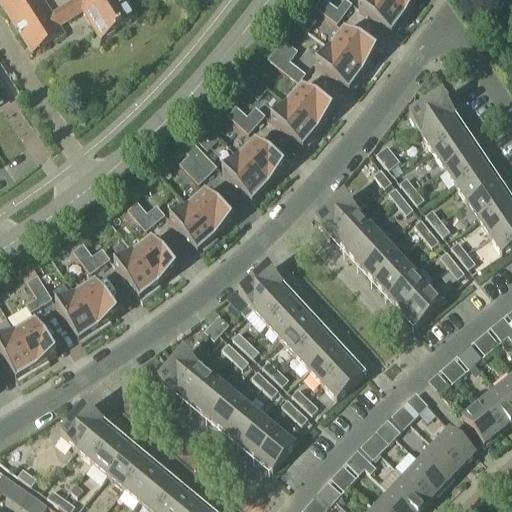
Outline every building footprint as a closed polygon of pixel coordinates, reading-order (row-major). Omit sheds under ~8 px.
[(99,43),(135,20),(129,11),(122,0),(72,0),(73,2),(50,17),(39,0),(0,0),(0,5),(32,55),(62,36),(58,31),(82,16),(99,43)] [(408,22),(377,0),(363,0),(360,5),(363,7),(357,15),(391,39),(394,41),(408,22)] [(417,0),(377,0),(408,22),(416,11),(413,9),(419,1),(417,0)] [(314,12),(337,29),(344,19),(337,13),(321,2),(314,12)] [(344,4),(337,13),(344,19),(351,9),(344,4)] [(340,32),(326,51),(365,80),(373,69),(370,67),(376,59),(340,32)] [(274,55),(289,67),(297,56),(282,45),(274,55)] [(365,80),(326,51),(312,70),(348,97),(351,99),(365,80)] [(274,55),(268,64),(297,89),(305,79),(289,67),(274,55)] [(299,92),(285,109),(320,138),(329,127),(326,125),(332,117),(299,92)] [(409,125),(420,142),(454,119),(442,102),(409,125)] [(320,138),(285,109),(283,107),(267,125),(302,154),(305,156),(320,138)] [(227,121),(248,139),(256,130),(246,121),(235,111),(227,121)] [(255,112),(246,121),(256,130),(264,121),(255,112)] [(454,119),(420,142),(432,159),(461,139),(450,123),(454,120),(454,119)] [(461,139),(432,159),(443,176),(473,156),(461,139)] [(251,143),(235,160),(268,191),(284,174),(251,143)] [(386,152),(375,161),(381,168),(392,160),(386,152)] [(473,156),(443,176),(455,193),(484,173),(473,156)] [(268,191),(235,160),(237,163),(221,179),(251,208),(268,191)] [(392,160),(381,168),(387,176),(399,168),(392,160)] [(179,170),(198,190),(208,181),(201,174),(188,161),(179,170)] [(201,174),(208,181),(216,173),(210,166),(201,174)] [(484,173),(455,193),(467,210),(496,190),(484,173)] [(391,189),(380,176),(373,182),(383,195),(391,189)] [(339,201),(349,195),(340,183),(331,189),(339,201)] [(405,184),(398,190),(407,201),(414,195),(405,184)] [(496,190),(467,210),(478,227),(508,207),(496,190)] [(201,194),(184,209),(217,245),(215,242),(232,227),(201,194)] [(387,200),(396,211),(403,205),(395,194),(387,200)] [(414,195),(407,201),(416,212),(423,206),(414,195)] [(344,203),(314,230),(329,246),(358,219),(344,203)] [(403,205),(396,211),(405,222),(412,216),(403,205)] [(127,215),(145,237),(155,228),(146,218),(137,207),(127,215)] [(511,213),(508,207),(478,227),(490,244),(511,228),(511,213)] [(217,245),(184,209),(167,225),(197,258),(199,261),(217,245)] [(156,211),(146,218),(155,228),(164,221),(156,211)] [(431,216),(424,222),(433,233),(440,227),(431,216)] [(358,219),(329,246),(329,247),(333,243),(346,258),(372,234),(358,219)] [(429,237),(420,226),(413,232),(422,243),(429,237)] [(440,227),(433,233),(442,244),(449,238),(440,227)] [(511,228),(490,244),(502,261),(511,253),(511,228)] [(372,234),(346,258),(360,273),(386,249),(372,234)] [(429,237),(422,243),(431,254),(438,248),(429,237)] [(130,255),(160,293),(158,290),(176,276),(151,243),(132,257),(130,255)] [(457,248),(450,254),(458,265),(466,259),(457,248)] [(72,257),(89,279),(99,271),(91,261),(83,249),(72,257)] [(386,249),(360,273),(374,288),(400,264),(386,249)] [(91,261),(99,271),(109,264),(101,253),(91,261)] [(160,293),(130,255),(111,269),(139,305),(141,308),(160,293)] [(439,264),(448,275),(455,269),(446,258),(439,264)] [(466,259),(458,265),(467,276),(474,270),(466,259)] [(400,264),(374,288),(387,303),(413,279),(400,264)] [(455,269),(448,275),(456,286),(463,280),(455,269)] [(237,301),(252,316),(281,289),(267,274),(237,301)] [(413,279),(387,303),(401,318),(427,294),(413,279)] [(52,304),(37,280),(26,287),(36,304),(40,311),(52,304)] [(92,283),(72,296),(100,337),(111,329),(109,326),(117,321),(92,283)] [(281,289),(252,316),(266,332),(292,308),(279,293),(282,290),(281,289)] [(427,294),(401,318),(416,333),(442,309),(427,294)] [(100,337),(72,296),(53,309),(78,347),(80,350),(100,337)] [(40,311),(36,304),(25,310),(30,318),(40,311)] [(292,308),(266,332),(280,347),(306,322),(292,308)] [(218,321),(210,329),(221,339),(228,331),(218,321)] [(32,322),(12,334),(14,337),(37,376),(49,369),(47,366),(56,361),(32,322)] [(306,322),(280,347),(293,362),(319,337),(306,322)] [(511,334),(502,323),(496,328),(507,342),(511,338),(511,334)] [(507,342),(496,328),(489,334),(500,348),(507,342)] [(221,339),(210,329),(203,337),(213,347),(221,339)] [(14,337),(12,334),(0,341),(0,359),(15,385),(16,385),(17,388),(37,376),(14,337)] [(319,337),(293,362),(307,377),(334,353),(319,337)] [(231,345),(241,355),(248,348),(238,339),(231,345)] [(248,348),(241,355),(252,365),(258,358),(248,348)] [(221,356),(231,366),(237,359),(227,349),(221,356)] [(469,350),(462,356),(474,370),(481,364),(469,350)] [(334,353),(307,377),(322,392),(348,368),(334,353)] [(474,370),(462,356),(456,362),(468,375),(474,370)] [(157,389),(174,403),(200,372),(183,358),(157,389)] [(237,359),(231,366),(241,375),(248,369),(237,359)] [(261,373),(271,383),(277,377),(267,367),(261,373)] [(348,368),(322,392),(336,407),(362,383),(348,368)] [(200,372),(174,403),(177,400),(192,412),(215,385),(200,372)] [(267,387),(257,377),(251,384),(261,394),(267,387)] [(277,377),(271,383),(281,393),(287,386),(277,377)] [(436,379),(427,388),(439,401),(449,392),(436,379)] [(511,382),(511,383),(494,397),(511,417),(511,382)] [(215,385),(192,412),(208,425),(231,398),(215,385)] [(267,387),(261,394),(271,404),(277,397),(267,387)] [(297,395),(291,401),(301,411),(307,405),(297,395)] [(511,417),(494,397),(478,410),(500,438),(511,427),(511,417)] [(231,398),(208,425),(224,438),(246,411),(231,398)] [(415,399),(406,408),(418,421),(427,412),(415,399)] [(307,405),(301,411),(311,421),(317,414),(307,405)] [(297,415),(287,406),(280,412),(290,422),(297,415)] [(478,410),(461,424),(483,451),(500,438),(478,410)] [(246,411),(224,438),(240,451),(262,424),(246,411)] [(60,443),(75,456),(101,425),(85,412),(60,443)] [(297,415),(290,422),(301,432),(307,425),(297,415)] [(262,424),(240,451),(256,465),(278,437),(262,424)] [(101,425),(75,456),(92,470),(114,442),(99,430),(102,426),(101,425)] [(387,426),(380,432),(393,445),(399,439),(387,426)] [(393,445),(380,432),(374,438),(387,451),(393,445)] [(449,435),(434,451),(460,475),(475,459),(449,435)] [(278,437),(256,465),(271,478),(294,451),(278,437)] [(114,442),(92,470),(107,483),(130,455),(114,442)] [(434,451),(418,467),(444,492),(460,475),(434,451)] [(130,455),(107,483),(123,496),(146,469),(130,455)] [(356,456),(350,463),(363,475),(369,469),(356,456)] [(363,475),(350,463),(344,469),(358,481),(363,475)] [(418,467),(403,483),(429,507),(444,492),(418,467)] [(146,469),(123,496),(139,509),(161,482),(146,469)] [(16,483),(17,483),(30,493),(36,485),(22,475),(16,483)] [(1,479),(0,479),(0,499),(10,485),(1,479)] [(161,482),(139,509),(142,511),(162,511),(177,495),(161,482)] [(403,483),(389,499),(403,511),(424,511),(429,507),(403,483)] [(327,488),(321,494),(334,506),(340,500),(327,488)] [(69,498),(75,503),(82,496),(75,490),(69,498)] [(329,511),(334,506),(321,494),(315,501),(327,511),(329,511)] [(177,495),(162,511),(189,511),(193,508),(177,495)] [(256,495),(234,507),(236,511),(277,511),(270,498),(260,503),(256,495)] [(46,504),(57,511),(63,504),(51,496),(46,504)] [(403,511),(389,499),(376,511),(403,511)]
